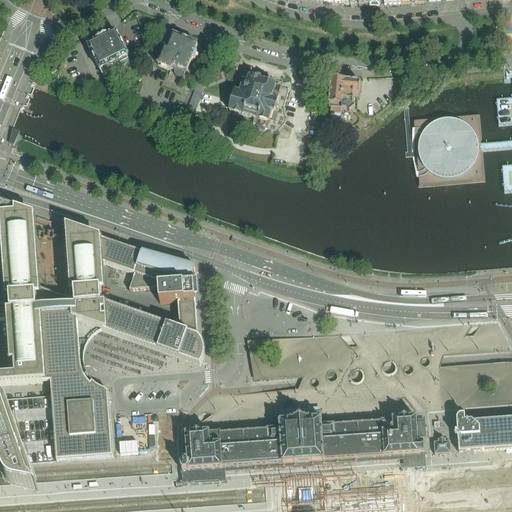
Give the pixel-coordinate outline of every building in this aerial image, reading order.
[(120,76),(125,74),(122,69),(129,65),(126,59),(129,58),(117,34),(107,38),(108,38),(108,37),(109,36),(110,34),(110,33),(110,32),(109,31),(106,32),(107,33),(107,34),(106,34),(106,35),(105,36),(105,35),(100,38),(120,76)] [(186,73),(198,46),(189,43),(189,42),(188,42),(191,37),(185,34),(183,40),(182,40),(173,36),(173,37),(170,36),(158,66),(171,72),(173,68),(186,73)] [(97,43),(88,48),(100,73),(101,73),(104,78),(114,73),(117,78),(120,76),(100,38),(96,40),(95,40),(94,40),(93,40),(93,39),(90,40),(90,41),(91,41),(91,42),(92,43),(93,43),(94,43),(95,43),(96,43),(97,43)] [(267,130),(269,124),(269,123),(275,125),(278,114),(275,114),(278,103),(277,103),(278,97),(273,96),(276,86),(260,82),(261,79),(251,77),(250,79),(249,79),(247,83),(243,82),(238,97),(234,96),(233,98),(230,109),(229,113),(258,121),(256,127),(257,127),(258,129),(258,131),(264,132),(264,131),(267,130)] [(331,81),(330,91),(329,109),(330,109),(330,114),(340,115),(341,110),(342,110),(341,110),(347,111),(349,114),(355,109),(353,106),(354,94),(359,95),(360,83),(348,82),(331,81)] [(511,99),(496,100),(498,127),(511,125),(511,142),(480,145),(478,117),(414,122),(419,186),(483,181),(481,152),(511,149),(511,166),(502,168),(504,194),(511,193),(511,99)] [(196,108),(190,105),(187,112),(193,115),(196,108)] [(14,147),(15,144),(20,136),(18,136),(13,133),(12,138),(11,142),(9,145),(14,147)] [(0,462),(6,480),(7,482),(8,483),(9,484),(10,485),(11,486),(12,487),(14,488),(15,489),(17,489),(35,492),(36,492),(37,493),(37,494),(38,494),(39,494),(28,465),(23,449),(21,442),(12,416),(8,408),(8,407),(7,405),(6,404),(5,403),(4,402),(3,401),(1,400),(0,400),(0,387),(52,384),(52,392),(54,414),(55,447),(56,464),(114,459),(114,458),(109,396),(109,392),(107,392),(105,391),(103,391),(101,390),(99,389),(98,388),(96,387),(94,385),(93,384),(91,382),(90,381),(89,379),(88,377),(87,375),(86,373),(85,371),(85,369),(84,367),(84,364),(84,362),(84,360),(84,358),(85,356),(85,354),(86,352),(87,350),(88,348),(89,346),(90,344),(92,342),(93,341),(95,339),(96,338),(98,337),(100,336),(102,335),(101,333),(108,335),(173,358),(175,358),(176,358),(178,359),(180,359),(182,358),(183,358),(185,358),(187,357),(188,356),(190,355),(191,354),(192,353),(194,352),(195,351),(196,349),(196,348),(197,346),(198,344),(198,343),(198,341),(198,340),(198,339),(196,312),(179,313),(180,332),(102,305),(99,264),(135,276),(142,254),(81,233),(82,240),(71,241),(75,302),(36,289),(31,215),(15,210),(15,216),(4,216),(6,233),(15,372),(16,378),(0,379),(0,462)] [(178,305),(178,307),(196,306),(194,280),(193,272),(142,254),(135,276),(130,292),(159,290),(160,305),(179,304),(179,305),(178,305)] [(511,382),(511,364),(495,364),(494,370),(502,371),(502,376),(505,376),(505,382),(511,382)] [(457,423),(458,442),(459,454),(461,454),(474,453),(477,453),(511,450),(511,416),(466,420),(465,420),(465,417),(464,417),(463,417),(462,417),(461,417),(460,418),(459,418),(459,419),(458,419),(458,420),(457,421),(457,422),(457,423)] [(353,435),(336,436),(335,427),(334,426),(333,426),(332,426),(324,427),(323,427),(322,427),(322,423),(322,421),(321,421),(320,421),(310,422),(310,421),(309,421),(309,422),(307,422),(307,423),(303,423),(303,422),(302,422),(302,423),(301,423),(299,423),(299,422),(298,422),(298,423),(294,424),(294,423),(292,423),(291,423),(281,424),(280,424),(279,424),(279,426),(280,426),(280,430),(279,430),(278,430),(275,430),(274,430),(270,431),(268,431),(268,432),(267,431),(267,432),(267,433),(268,433),(268,435),(268,439),(268,442),(267,442),(265,442),(265,443),(261,443),(260,443),(259,443),(259,442),(258,443),(256,443),(252,444),(252,443),(250,444),(250,443),(249,443),(248,443),(248,444),(247,444),(243,444),(241,444),(239,444),(237,444),(237,445),(233,445),(232,445),(231,445),(231,444),(230,445),(229,445),(225,446),(225,445),(224,445),(224,446),(221,446),(221,443),(220,443),(220,439),(221,439),(220,436),(221,436),(221,435),(220,435),(220,434),(219,434),(218,434),(214,434),(212,435),(211,435),(210,435),(210,434),(209,434),(208,434),(201,434),(194,435),(187,435),(186,435),(186,436),(185,436),(185,437),(186,437),(186,448),(186,450),(187,450),(187,461),(187,462),(182,463),(182,465),(182,470),(183,471),(183,472),(182,472),(182,473),(188,472),(188,473),(190,473),(192,472),(195,472),(198,472),(198,471),(202,471),(202,472),(205,472),(205,471),(208,471),(210,471),(211,471),(212,471),(214,471),(215,470),(215,471),(216,471),(216,470),(218,470),(218,471),(218,470),(220,470),(221,470),(221,471),(222,470),(223,470),(226,470),(228,470),(232,469),(232,470),(233,470),(233,469),(234,469),(237,469),(239,469),(242,468),(242,469),(244,469),(244,468),(248,468),(250,468),(253,468),(254,468),(255,468),(256,468),(256,467),(260,467),(260,468),(263,467),(267,467),(268,467),(269,467),(270,467),(271,467),(271,466),(274,466),(274,467),(277,466),(281,466),(283,466),(283,467),(284,467),(284,466),(285,466),(289,466),(290,466),(289,465),(293,465),(293,466),(294,466),(295,466),(295,465),(300,465),(301,465),(302,465),(305,465),(305,464),(307,464),(307,465),(312,464),(312,465),(313,465),(313,464),(314,464),(318,463),(318,464),(318,463),(322,463),(322,464),(323,463),(323,464),(324,464),(324,463),(325,463),(324,463),(325,463),(326,463),(329,462),(329,463),(332,462),(335,462),(336,462),(338,462),(339,462),(338,462),(342,461),(342,462),(345,462),(344,461),(348,461),(351,461),(354,461),(355,461),(356,461),(357,461),(358,461),(358,460),(363,460),(364,460),(366,460),(367,460),(373,459),(373,460),(374,460),(374,459),(376,459),(377,459),(382,459),(383,459),(385,459),(386,459),(386,458),(389,458),(391,458),(394,458),(395,458),(397,458),(396,458),(398,458),(398,457),(402,457),(405,457),(409,456),(409,457),(412,457),(412,456),(416,456),(417,456),(417,457),(419,456),(425,455),(424,455),(424,453),(425,453),(424,448),(424,446),(424,445),(423,445),(423,443),(423,442),(418,442),(417,433),(418,433),(418,432),(417,432),(417,430),(417,427),(417,426),(416,423),(417,423),(417,421),(417,419),(416,419),(415,419),(413,419),(408,420),(408,419),(401,420),(400,420),(399,420),(394,421),(393,421),(392,421),(392,422),(390,422),(384,422),(384,423),(383,423),(383,422),(382,423),(382,424),(382,423),(382,433),(353,435)] [(382,423),(335,427),(336,436),(353,435),(382,433),(382,423)] [(267,432),(221,436),(220,436),(221,439),(220,439),(220,443),(221,443),(221,446),(224,446),(224,445),(225,445),(225,446),(229,445),(230,445),(231,444),(231,445),(232,445),(233,445),(237,445),(237,444),(239,444),(241,444),(243,444),(247,444),(248,444),(248,443),(249,443),(250,443),(250,444),(252,443),(252,444),(256,443),(258,443),(259,442),(259,443),(260,443),(261,443),(265,443),(265,442),(267,442),(268,442),(268,439),(268,435),(268,433),(267,433),(267,432)] [(438,444),(435,444),(434,444),(434,445),(435,445),(436,455),(434,455),(435,455),(435,456),(436,456),(437,456),(439,456),(439,457),(440,457),(441,457),(442,457),(444,457),(445,457),(446,457),(446,455),(447,455),(449,455),(451,455),(451,454),(450,444),(450,443),(449,443),(446,443),(445,441),(439,441),(438,441),(438,444)] [(47,503),(139,499),(138,476),(46,480),(47,503)] [(386,492),(387,511),(325,511),(324,484),(287,487),(289,511),(403,511),(402,491),(386,492)] [(460,494),(451,494),(451,505),(478,503),(478,492),(465,493),(465,494),(460,494)] [(436,495),(424,496),(424,507),(451,505),(451,494),(441,495),(441,496),(436,496),(436,495)] [(382,499),(367,500),(368,511),(395,510),(394,499),(388,499),(388,500),(382,500),(382,499)] [(346,502),(340,502),(340,511),(360,511),(368,511),(367,500),(352,502),(346,503),(346,502)]
